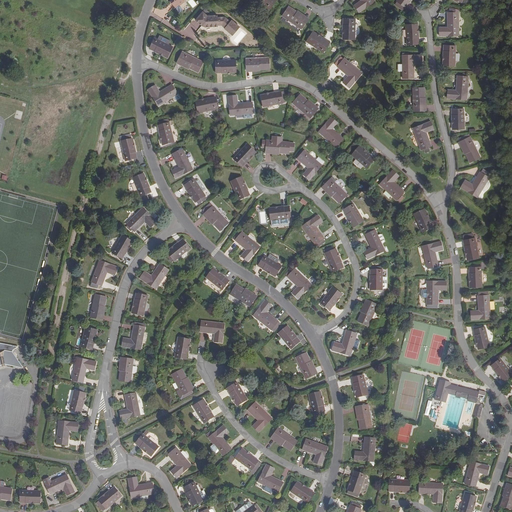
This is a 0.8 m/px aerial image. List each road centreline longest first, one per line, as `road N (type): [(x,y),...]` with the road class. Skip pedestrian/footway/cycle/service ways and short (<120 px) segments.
road 1 (residential): [(136,64),(199,84),(271,80),(308,88),(406,170),(437,208)]
road 2 (residential): [(483,511),(509,422),(459,334),(455,264),(437,208)]
road 3 (residential): [(200,348),(201,371),(244,436),(274,459),(330,482)]
road 4 (residential): [(437,208),(449,153),(435,103),(427,13)]
road 5 (residential): [(296,186),(338,229),(356,281),(342,317),(311,337)]
road 6 (residential): [(103,383),(124,281),(144,248),(184,224)]
road 7 (residential): [(311,337),(184,224)]
road 8 (residential): [(184,224),(147,145),(136,64)]
road 9 (residential): [(311,337),(325,361),(337,422),(330,482)]
